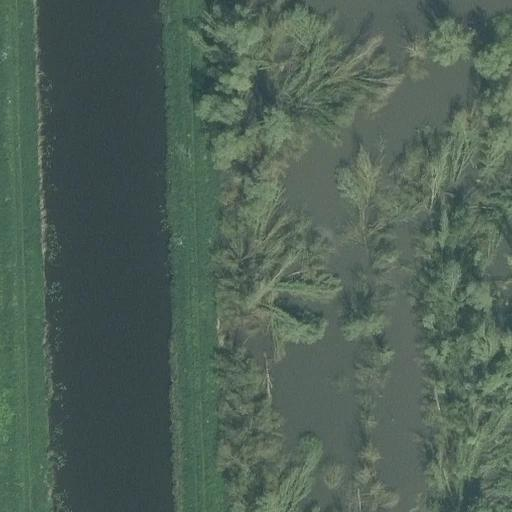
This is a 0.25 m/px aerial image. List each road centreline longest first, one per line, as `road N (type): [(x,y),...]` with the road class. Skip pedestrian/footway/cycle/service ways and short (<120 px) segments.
road 1 (track): [(188,0),(202,511)]
road 2 (track): [(22,511),(11,0)]
